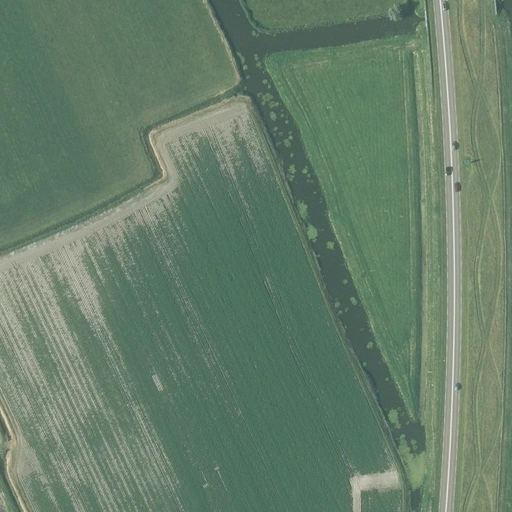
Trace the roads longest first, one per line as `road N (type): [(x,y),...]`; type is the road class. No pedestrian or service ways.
road 1 (primary): [(436,0),(450,347)]
road 2 (primary): [(470,337),(455,0)]
road 3 (primary): [(450,347),(440,511)]
road 4 (primary): [(459,511),(469,358)]
